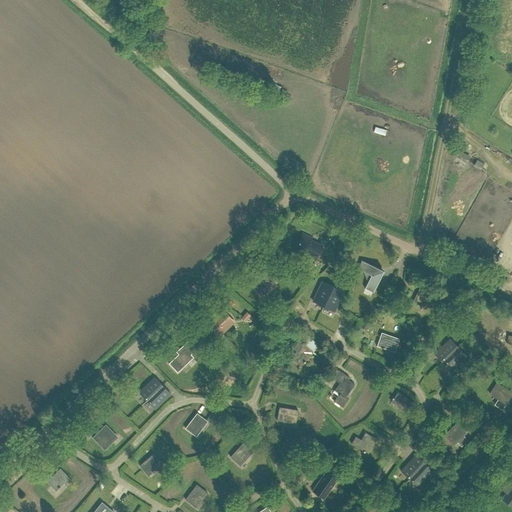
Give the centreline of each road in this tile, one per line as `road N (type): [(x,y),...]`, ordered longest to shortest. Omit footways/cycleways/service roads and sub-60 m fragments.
road 1 (unclassified): [(294,191),(0,478)]
road 2 (unclassified): [(294,191),(136,49),(142,0)]
road 3 (track): [(418,247),(470,0)]
road 4 (unclassified): [(511,288),(294,191)]
